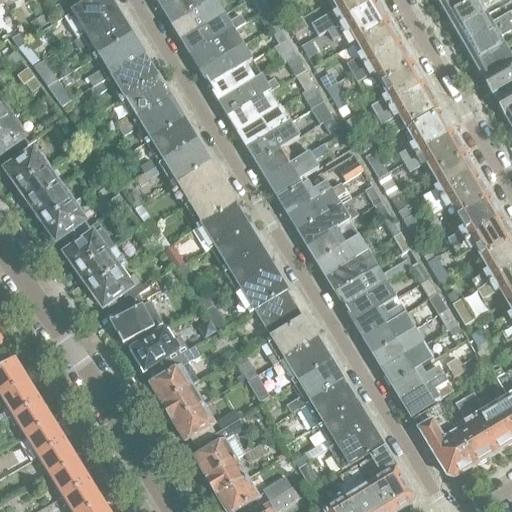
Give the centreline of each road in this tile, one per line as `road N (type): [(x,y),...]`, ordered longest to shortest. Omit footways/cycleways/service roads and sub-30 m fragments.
road 1 (residential): [(449,511),(139,0)]
road 2 (residential): [(174,511),(56,317),(0,241)]
road 3 (residential): [(511,188),(405,0)]
